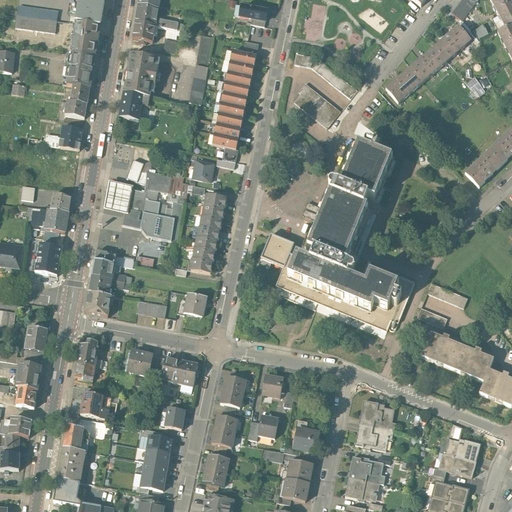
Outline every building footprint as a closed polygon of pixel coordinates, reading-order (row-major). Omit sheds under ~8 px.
[(74,0),(73,11),(75,12),(74,16),(78,17),(76,27),(100,30),(105,0),(74,0)] [(159,0),(139,0),(138,9),(158,13),(159,0)] [(409,0),(421,9),(427,0),(409,0)] [(474,0),(464,0),(452,16),(462,23),(477,2),(474,0)] [(491,0),(490,1),(505,29),(511,25),(511,3),(510,0),(491,0)] [(158,13),(138,9),(135,27),(155,30),(158,30),(167,32),(168,24),(156,22),(158,13)] [(267,13),(242,9),(240,20),(252,22),(265,24),(267,13)] [(19,10),(17,20),(57,24),(59,14),(19,10)] [(57,24),(17,20),(16,32),(55,37),(57,24)] [(265,24),(252,22),(251,28),(264,30),(265,24)] [(178,26),(168,24),(167,32),(177,33),(178,26)] [(511,25),(505,29),(497,34),(511,62),(511,25)] [(100,30),(76,27),(75,33),(73,33),(72,40),(98,43),(100,30)] [(155,30),(135,27),(132,42),(139,43),(138,46),(148,48),(149,45),(152,45),(154,37),(157,37),(158,30),(155,30)] [(457,29),(434,49),(434,50),(446,64),(470,43),(458,28),(457,29)] [(177,33),(167,32),(165,39),(176,40),(177,33)] [(212,40),(200,38),(196,68),(207,70),(212,40)] [(98,43),(72,40),(70,58),(72,58),(95,61),(98,43)] [(177,43),(165,41),(163,53),(175,55),(177,43)] [(259,47),(245,45),(243,51),(248,52),(257,53),(259,47)] [(434,50),(410,70),(422,85),(446,64),(434,50)] [(257,53),(248,52),(247,57),(232,54),(230,65),(253,70),(254,70),(257,53)] [(13,57),(0,54),(0,75),(11,76),(13,57)] [(156,61),(130,57),(124,95),(149,100),(150,100),(152,87),(155,88),(158,69),(155,68),(156,61)] [(95,61),(72,58),(71,62),(71,65),(67,64),(63,88),(74,90),(74,89),(89,92),(94,65),(95,61)] [(253,70),(230,65),(228,75),(251,80),(253,70)] [(357,92),(322,65),(315,73),(350,101),(357,92)] [(207,70),(196,68),(189,105),(198,107),(201,107),(207,70)] [(410,70),(386,91),(398,106),(422,85),(410,70)] [(251,80),(228,75),(226,85),(249,90),(251,80)] [(249,90),(226,85),(224,96),(247,101),(249,90)] [(340,114),(306,86),(299,95),(301,96),(334,122),(340,114)] [(21,89),(13,88),(11,98),(20,99),(21,89)] [(89,92),(74,89),(74,90),(71,105),(87,108),(89,92)] [(149,100),(123,95),(119,120),(139,123),(142,108),(148,109),(149,100)] [(247,101),(224,96),(222,106),(244,111),(247,101)] [(334,122),(301,96),(294,105),(327,131),(334,122)] [(71,105),(66,105),(66,112),(68,112),(67,119),(85,121),(87,108),(71,105)] [(244,111),(222,106),(219,116),(242,121),(244,111)] [(242,121),(219,116),(217,127),(240,132),(242,121)] [(240,132),(217,127),(215,137),(238,142),(240,132)] [(82,134),(63,130),(59,152),(79,154),(82,134)] [(511,131),(488,153),(501,167),(502,167),(502,166),(511,156),(511,131)] [(215,137),(212,148),(225,150),(236,152),(238,142),(215,137)] [(357,148),(340,189),(333,186),(332,186),(330,187),(329,187),(329,189),(328,190),(329,191),(329,192),(330,194),(307,253),(308,253),(308,252),(314,255),(310,264),(289,256),(293,248),(269,239),(262,257),(285,267),(276,289),(387,334),(394,315),(401,318),(414,285),(372,268),(365,287),(346,279),(347,276),(349,277),(351,277),(352,277),(354,275),(354,274),(354,272),(354,271),(352,270),(345,266),(350,254),(355,256),(372,214),(364,210),(368,200),(378,204),(395,163),(357,148)] [(236,152),(225,150),(222,163),(229,164),(235,165),(238,153),(236,152)] [(488,153),(465,176),(479,189),(501,167),(488,153)] [(222,163),(217,162),(216,168),(228,170),(229,164),(222,163)] [(132,164),(126,183),(137,187),(143,168),(132,164)] [(214,168),(196,164),(193,181),(210,185),(214,168)] [(181,180),(146,175),(144,191),(157,193),(157,195),(167,196),(166,203),(176,205),(177,194),(185,195),(186,183),(181,182),(181,180)] [(123,216),(123,213),(126,214),(131,191),(109,187),(104,213),(123,216)] [(205,189),(192,187),(191,195),(204,197),(205,189)] [(22,202),(43,203),(43,189),(22,188),(22,202)] [(121,226),(139,230),(146,238),(169,242),(172,222),(164,220),(166,208),(155,206),(157,195),(157,193),(144,191),(143,194),(131,191),(126,214),(123,213),(123,216),(121,226)] [(226,200),(206,197),(205,208),(224,211),(225,211),(226,200)] [(71,201),(54,198),(51,214),(68,216),(71,201)] [(205,208),(204,208),(202,219),(221,221),(222,221),(224,211),(205,208)] [(51,214),(49,213),(47,225),(44,226),(43,230),(46,231),(45,233),(65,236),(68,216),(51,214)] [(202,219),(201,218),(200,229),(218,232),(219,232),(221,221),(202,219)] [(200,229),(199,229),(198,240),(216,243),(218,232),(200,229)] [(198,240),(197,240),(196,251),(214,253),(216,243),(198,240)] [(118,247),(98,244),(94,264),(115,267),(118,247)] [(22,250),(0,246),(0,268),(19,271),(22,250)] [(35,275),(57,279),(63,249),(53,247),(53,249),(40,247),(35,275)] [(196,251),(195,251),(193,262),(212,265),(213,265),(214,253),(196,251)] [(193,262),(192,262),(191,273),(210,276),(212,265),(193,262)] [(115,267),(94,264),(92,280),(112,283),(113,273),(118,274),(119,268),(115,267)] [(131,280),(117,277),(116,284),(130,286),(131,280)] [(112,283),(92,280),(89,296),(109,299),(111,285),(112,283)] [(116,284),(112,283),(111,285),(115,286),(115,290),(129,293),(130,286),(116,284)] [(467,301),(431,286),(427,296),(463,311),(467,301)] [(109,299),(89,296),(86,316),(108,320),(111,300),(109,299)] [(206,299),(188,296),(187,303),(184,316),(202,320),(206,299)] [(187,303),(179,301),(176,316),(184,317),(184,316),(187,303)] [(166,308),(138,304),(137,315),(165,320),(166,308)] [(0,310),(0,326),(1,326),(0,331),(14,332),(16,313),(0,310)] [(447,321),(421,311),(417,321),(443,332),(447,321)] [(48,334),(29,331),(25,353),(44,356),(48,334)] [(449,341),(444,339),(443,341),(429,336),(420,359),(452,372),(461,349),(448,343),(449,341)] [(87,349),(80,347),(77,367),(95,370),(98,351),(96,350),(97,346),(88,344),(87,349)] [(475,354),(461,349),(452,372),(484,385),(489,373),(493,362),(480,356),(481,354),(476,352),(475,354)] [(44,356),(25,353),(23,360),(42,364),(44,356)] [(129,354),(125,374),(130,375),(134,355),(129,354)] [(159,360),(134,355),(130,375),(155,380),(157,370),(159,360)] [(165,361),(159,359),(159,360),(157,370),(163,371),(165,361)] [(197,367),(165,360),(165,361),(163,371),(160,382),(193,389),(197,367)] [(41,370),(20,366),(16,390),(19,390),(37,393),(41,370)] [(95,370),(77,367),(75,378),(84,379),(83,382),(93,383),(95,370)] [(511,406),(511,382),(507,381),(508,378),(503,376),(502,378),(489,373),(484,385),(479,396),(511,409),(511,406)] [(243,376),(231,374),(230,380),(242,382),(243,376)] [(283,381),(264,378),(261,396),(280,399),(283,381)] [(230,380),(226,379),(223,392),(243,396),(245,383),(242,382),(230,380)] [(37,393),(19,390),(16,409),(22,410),(22,412),(27,413),(27,411),(34,412),(37,393)] [(243,396),(223,392),(220,406),(224,407),(236,410),(240,410),(243,396)] [(294,396),(287,394),(284,409),(292,410),(294,396)] [(111,401),(84,396),(81,418),(107,422),(111,401)] [(168,411),(177,412),(178,406),(164,404),(163,410),(168,411)] [(384,407),(363,404),(359,427),(389,433),(393,412),(383,410),(384,407)] [(177,412),(168,411),(165,430),(182,432),(185,414),(177,412)] [(234,415),(223,413),(221,418),(233,421),(234,415)] [(221,418),(218,418),(215,431),(234,435),(237,422),(233,421),(221,418)] [(278,421),(261,418),(260,425),(258,438),(274,441),(278,421)] [(32,424),(12,421),(12,422),(1,423),(0,430),(0,436),(7,438),(19,438),(19,439),(29,441),(32,424)] [(260,425),(251,424),(248,441),(257,443),(258,438),(260,425)] [(318,436),(306,433),(307,428),(296,426),(295,432),(299,433),(295,452),(300,453),(314,455),(318,436)] [(389,433),(359,427),(355,447),(363,449),(362,451),(370,452),(370,450),(385,453),(389,433)] [(458,444),(459,441),(461,431),(453,427),(449,442),(458,444)] [(84,431),(66,428),(62,450),(85,454),(108,458),(110,447),(88,442),(89,435),(84,431)] [(234,435),(215,431),(212,445),(216,446),(227,448),(231,449),(234,435)] [(149,439),(161,441),(162,435),(144,432),(143,439),(149,440),(149,439)] [(19,438),(7,438),(7,441),(7,449),(7,458),(19,458),(19,439),(19,438)] [(161,441),(149,439),(149,440),(147,452),(169,456),(171,443),(161,441)] [(480,447),(459,441),(458,444),(449,442),(445,457),(475,465),(480,447)] [(227,448),(216,446),(214,451),(226,454),(227,448)] [(85,454),(62,450),(57,481),(80,485),(85,454)] [(299,458),(300,453),(295,452),(285,450),(284,455),(297,458),(299,458)] [(226,454),(214,451),(213,457),(225,460),(226,454)] [(147,452),(145,465),(167,468),(169,456),(147,452)] [(284,455),(268,452),(266,461),(282,465),(283,461),(282,461),(284,455)] [(297,458),(284,455),(282,461),(283,461),(291,463),(296,464),(297,458)] [(213,457),(209,456),(206,470),(226,474),(229,461),(225,460),(213,457)] [(7,458),(0,457),(0,472),(5,473),(5,476),(9,476),(9,473),(19,473),(19,458),(7,458)] [(475,465),(445,457),(441,471),(446,473),(446,474),(471,480),(475,465)] [(390,460),(379,458),(378,464),(383,465),(389,467),(390,460)] [(378,464),(369,462),(369,460),(361,459),(361,461),(353,459),(349,480),(375,485),(383,486),(385,478),(381,477),(383,465),(378,464)] [(296,464),(291,463),(287,481),(308,485),(312,467),(296,464)] [(167,468),(145,465),(143,477),(165,481),(167,468)] [(226,474),(206,470),(203,484),(219,487),(223,488),(226,474)] [(441,471),(434,470),(433,476),(444,479),(446,474),(446,473),(441,471)] [(444,479),(433,476),(431,482),(438,484),(443,486),(444,479)] [(165,481),(143,477),(141,489),(149,491),(163,493),(165,481)] [(375,485),(349,480),(345,498),(358,501),(358,502),(364,503),(365,502),(371,503),(375,485)] [(80,506),(81,506),(81,505),(78,499),(80,485),(57,481),(53,504),(80,509),(80,506)] [(287,481),(286,481),(282,499),(282,500),(291,502),(305,504),(308,485),(287,481)] [(443,486),(438,484),(434,499),(464,507),(468,492),(443,486)] [(219,487),(207,485),(206,491),(218,493),(219,487)] [(148,497),(142,496),(141,503),(158,506),(160,499),(148,497)] [(230,511),(232,503),(209,498),(208,502),(206,502),(205,509),(204,509),(203,509),(202,511),(230,511)] [(291,502),(282,500),(282,499),(278,498),(276,505),(290,507),(291,502)] [(462,511),(464,507),(434,499),(430,511),(462,511)] [(158,506),(141,503),(138,511),(163,511),(164,507),(158,506)]
